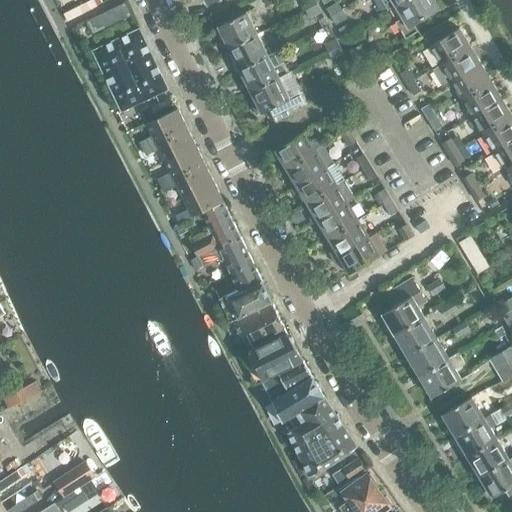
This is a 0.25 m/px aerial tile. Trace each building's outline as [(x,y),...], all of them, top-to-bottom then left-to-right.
[(95,0),(90,0),(81,5),(84,13),(98,6),(98,5),(95,0)] [(307,0),(303,3),(307,10),(319,4),(316,0),(307,0)] [(406,0),(382,0),(389,10),(397,5),(406,0)] [(433,0),(406,0),(397,5),(404,17),(396,21),(406,38),(418,31),(413,22),(438,8),(433,0)] [(327,9),(332,16),(343,10),(339,2),(327,9)] [(126,3),(108,11),(114,24),(132,16),(126,3)] [(319,4),(307,10),(311,18),(323,12),(319,4)] [(343,10),(332,16),(337,24),(348,18),(343,10)] [(218,26),(229,48),(258,34),(246,12),(218,26)] [(348,24),(339,29),(343,37),(351,32),(348,24)] [(425,38),(441,64),(471,46),(460,28),(453,32),(448,24),(425,38)] [(94,51),(107,77),(128,67),(130,73),(137,69),(139,75),(158,66),(140,28),(94,51)] [(229,48),(240,70),(268,56),(258,34),(229,48)] [(325,45),(329,53),(341,47),(337,39),(325,45)] [(350,51),(354,60),(360,57),(367,53),(362,44),(350,51)] [(443,86),(451,81),(481,63),(471,46),(441,64),(433,69),(443,86)] [(341,47),(329,53),(334,61),(346,55),(341,47)] [(379,59),(373,49),(367,53),(360,57),(365,67),(379,59)] [(240,70),(251,91),(288,73),(287,72),(282,63),(274,67),(268,56),(240,70)] [(451,81),(462,99),(492,81),(481,63),(451,81)] [(128,67),(107,77),(123,110),(169,88),(158,66),(139,75),(137,69),(130,73),(128,67)] [(401,74),(407,84),(415,80),(408,69),(401,74)] [(288,73),(251,91),(257,104),(252,107),(256,114),(261,112),(262,113),(269,109),(275,122),(292,113),(292,112),(308,104),(291,70),(287,72),(288,73)] [(415,80),(407,84),(414,95),(421,90),(415,80)] [(462,99),(472,116),(502,98),(492,81),(462,99)] [(153,107),(158,117),(177,107),(172,98),(153,107)] [(472,116),(483,133),(511,115),(511,114),(502,98),(472,116)] [(422,108),(428,119),(436,114),(429,103),(422,108)] [(158,117),(153,107),(153,106),(142,112),(147,122),(158,117)] [(141,141),(144,148),(188,126),(178,107),(177,107),(158,117),(147,122),(153,135),(141,141)] [(436,114),(428,119),(435,130),(442,125),(436,114)] [(511,115),(483,133),(493,151),(511,139),(511,115)] [(336,123),(342,134),(349,130),(343,119),(336,123)] [(160,149),(166,161),(197,145),(188,126),(144,148),(147,155),(160,149)] [(349,130),(342,134),(348,144),(355,140),(349,130)] [(316,150),(323,145),(320,140),(316,139),(312,142),(305,131),(275,149),(286,168),(316,150)] [(443,143),(449,154),(457,149),(450,138),(443,143)] [(511,139),(493,151),(504,169),(511,163),(511,139)] [(159,178),(162,185),(206,163),(197,145),(166,161),(171,172),(159,178)] [(457,149),(449,154),(456,164),(463,160),(457,149)] [(327,168),(316,150),(286,168),(297,186),(327,168)] [(356,158),(363,168),(370,164),(364,153),(356,158)] [(178,186),(184,198),(215,182),(206,163),(162,185),(165,192),(178,186)] [(345,180),(346,180),(345,179),(335,163),(327,168),(297,186),(292,189),(296,195),(301,192),(308,203),(338,185),(345,180)] [(370,164),(363,168),(370,180),(377,175),(370,164)] [(464,178),(471,189),(478,184),(472,174),(464,178)] [(348,202),(356,198),(345,180),(338,185),(308,203),(315,214),(310,217),(313,223),(318,220),(348,202)] [(182,221),(204,210),(225,201),(215,182),(184,198),(189,209),(176,215),(180,222),(182,221)] [(478,184),(471,189),(477,200),(484,195),(478,184)] [(378,193),(384,204),(391,199),(385,189),(378,193)] [(391,199),(384,204),(391,215),(398,211),(391,199)] [(192,243),(198,256),(241,235),(233,217),(225,201),(204,210),(211,226),(207,228),(209,234),(192,243)] [(359,220),(348,202),(348,203),(318,220),(328,237),(329,238),(359,220)] [(369,238),(359,220),(329,238),(336,250),(331,253),(334,259),(339,256),(369,238)] [(187,231),(182,221),(180,222),(175,224),(180,234),(187,231)] [(399,229),(406,240),(413,236),(407,225),(399,229)] [(222,254),(232,273),(254,262),(247,247),(241,235),(198,256),(202,263),(222,254)] [(380,256),(369,238),(339,256),(334,259),(338,265),(343,262),(350,274),(380,256)] [(486,264),(477,249),(467,255),(476,270),(486,264)] [(202,263),(198,256),(191,259),(195,267),(202,263)] [(217,290),(221,297),(239,288),(241,292),(263,281),(254,262),(232,273),(235,281),(217,290)] [(383,313),(396,334),(425,317),(418,306),(427,301),(412,277),(385,293),(394,307),(383,313)] [(428,286),(434,296),(447,288),(441,278),(428,286)] [(231,320),(235,318),(273,300),(263,281),(241,292),(239,288),(221,297),(231,320)] [(221,297),(217,290),(209,294),(213,301),(221,297)] [(511,297),(500,305),(505,314),(511,309),(511,297)] [(235,318),(250,349),(289,331),(275,304),(273,300),(235,318)] [(441,308),(447,317),(459,309),(454,300),(441,308)] [(396,334),(408,355),(437,338),(425,317),(396,334)] [(454,328),(459,338),(472,330),(466,321),(454,328)] [(259,380),(262,380),(304,359),(296,346),(289,331),(250,349),(245,352),(259,380)] [(408,355),(420,375),(450,358),(449,358),(437,338),(408,355)] [(511,345),(490,358),(497,370),(511,361),(511,345)] [(450,358),(420,375),(433,396),(462,379),(456,369),(466,362),(460,352),(449,358),(450,358)] [(284,420),(297,413),(326,396),(323,391),(304,359),(262,380),(274,401),(284,420)] [(511,361),(497,370),(504,382),(511,377),(511,361)] [(37,381),(5,397),(10,407),(42,392),(37,381)] [(303,422),(297,426),(307,441),(311,446),(314,444),(313,443),(313,442),(315,440),(322,436),(323,438),(329,434),(323,424),(337,414),(326,396),(297,413),(303,422)] [(444,414),(456,436),(486,418),(485,418),(473,397),(444,414)] [(511,402),(501,408),(507,418),(511,415),(511,402)] [(307,441),(297,426),(289,431),(311,475),(357,445),(344,427),(337,414),(323,424),(329,434),(323,438),(322,436),(315,440),(313,442),(313,443),(314,444),(311,446),(307,441)] [(456,436),(469,456),(498,439),(491,428),(498,424),(492,414),(485,418),(486,418),(456,436)] [(469,456),(481,477),(510,459),(498,439),(469,456)] [(510,459),(481,477),(493,497),(506,489),(511,498),(511,497),(511,457),(510,459)] [(64,496),(98,475),(87,459),(54,481),(64,496)] [(334,475),(341,486),(349,480),(360,473),(366,470),(359,459),(334,475)] [(5,478),(0,481),(0,504),(2,503),(0,500),(0,492),(10,486),(23,478),(27,475),(22,467),(18,470),(5,478)] [(341,486),(332,491),(336,497),(343,492),(343,491),(362,477),(360,473),(349,480),(341,486)] [(334,511),(348,511),(380,489),(368,473),(362,477),(343,491),(343,492),(349,499),(341,505),(342,507),(334,511)] [(82,487),(66,497),(68,501),(85,491),(82,487)] [(380,489),(348,511),(383,511),(392,506),(380,489)] [(2,503),(0,504),(0,511),(21,511),(39,501),(43,498),(38,491),(34,494),(7,511),(2,503)] [(68,501),(66,503),(71,511),(90,499),(85,491),(68,501)] [(61,511),(56,503),(42,511),(61,511)]
